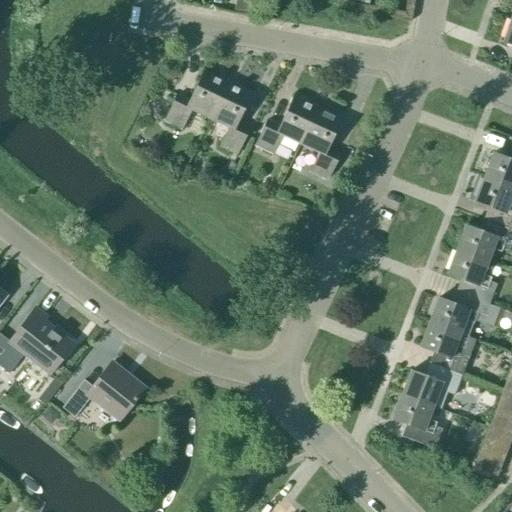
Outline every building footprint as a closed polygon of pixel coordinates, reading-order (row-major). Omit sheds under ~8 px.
[(511,19),(502,43),(511,46),(511,59),(511,60),(511,19)] [(209,120),(226,83),(203,72),(189,102),(176,96),(164,120),(182,129),(191,111),(209,120)] [(226,83),(209,120),(228,128),(219,146),(237,155),(249,130),(236,124),(250,95),(226,83)] [(300,145),(317,109),(293,98),(279,127),(266,121),(255,146),(273,154),(281,136),(300,145)] [(317,109),(300,145),(318,154),(310,172),(328,180),(339,155),(327,149),(340,120),(317,109)] [(483,178),(511,188),(511,147),(506,159),(492,154),(483,178)] [(511,203),(509,203),(511,195),(511,188),(483,178),(474,202),(488,208),(483,219),(511,230),(511,203)] [(509,251),(511,242),(511,230),(483,219),(479,231),(465,226),(456,250),(487,262),(492,249),(500,252),(501,249),(509,251)] [(482,275),(487,262),(456,250),(447,275),(460,280),(456,292),(488,304),(496,285),(489,282),(490,279),(482,275)] [(488,305),(488,304),(456,292),(451,304),(438,299),(428,323),(459,335),(464,322),(473,325),(474,321),(492,328),(499,309),(488,305)] [(0,334),(0,368),(8,375),(24,355),(50,375),(72,346),(43,322),(47,318),(35,308),(9,342),(0,334)] [(454,348),(459,335),(428,323),(419,347),(433,353),(428,364),(461,377),(468,357),(461,355),(463,351),(454,348)] [(143,390),(110,364),(92,387),(84,381),(62,408),(74,418),(90,398),(119,421),(143,390)] [(454,396),(461,377),(428,364),(424,376),(410,371),(401,395),(432,407),(437,394),(445,397),(447,394),(454,396)] [(511,393),(511,380),(507,378),(503,390),(511,393)] [(511,406),(511,393),(503,390),(498,402),(511,406)] [(427,420),(432,407),(401,395),(392,420),(405,425),(401,437),(434,450),(441,430),(434,427),(435,423),(427,420)] [(511,420),(511,406),(498,402),(494,413),(511,420)] [(511,433),(511,420),(494,413),(489,425),(511,433)] [(509,445),(511,436),(511,433),(489,425),(485,436),(509,445)] [(504,457),(509,445),(485,436),(481,448),(504,457)] [(500,469),(504,457),(481,448),(476,460),(500,469)] [(495,480),(500,469),(476,460),(472,472),(495,480)]
